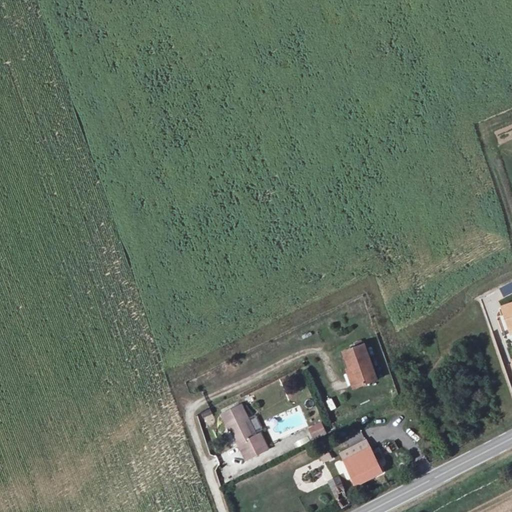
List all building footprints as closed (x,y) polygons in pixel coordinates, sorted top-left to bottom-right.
[(511,281),(499,287),(503,297),(511,293),(511,281)] [(511,333),(511,308),(502,312),(510,334),(511,333)] [(364,345),(343,352),(346,360),(343,361),(353,390),(377,382),(364,345)] [(334,400),(327,401),(329,411),(336,410),(334,400)] [(242,406),(222,415),(230,433),(236,431),(242,446),(241,446),(248,462),(268,453),(260,437),(256,439),(242,406)] [(257,415),(251,417),(255,432),(261,430),(257,415)] [(316,427),(303,434),(308,444),(321,438),(316,427)] [(357,485),(384,473),(371,446),(345,458),(357,485)] [(340,510),(349,506),(337,478),(328,482),(340,510)]
